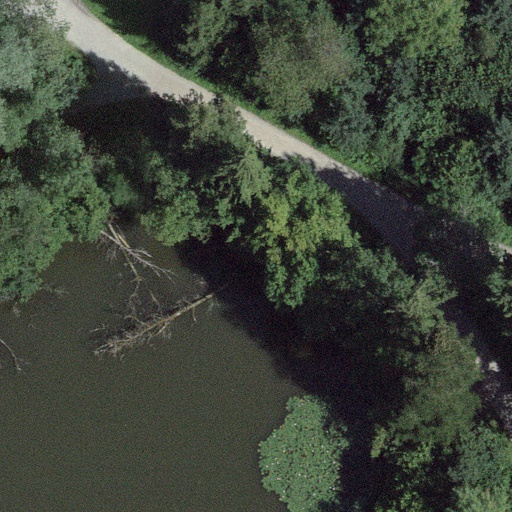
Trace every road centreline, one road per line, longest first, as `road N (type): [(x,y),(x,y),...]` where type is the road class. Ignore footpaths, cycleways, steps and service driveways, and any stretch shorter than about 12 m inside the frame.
road 1 (track): [(43,0),(163,78),(385,200),(511,259)]
road 2 (track): [(385,200),(439,276),(511,414)]
road 3 (track): [(0,114),(163,78)]
